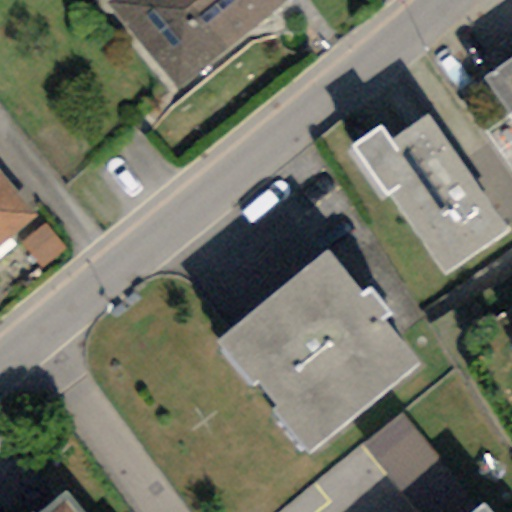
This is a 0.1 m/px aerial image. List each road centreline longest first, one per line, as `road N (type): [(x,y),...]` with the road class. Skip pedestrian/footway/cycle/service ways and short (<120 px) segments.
road 1 (residential): [(446,0),(27,330)]
road 2 (residential): [(27,330),(160,511)]
